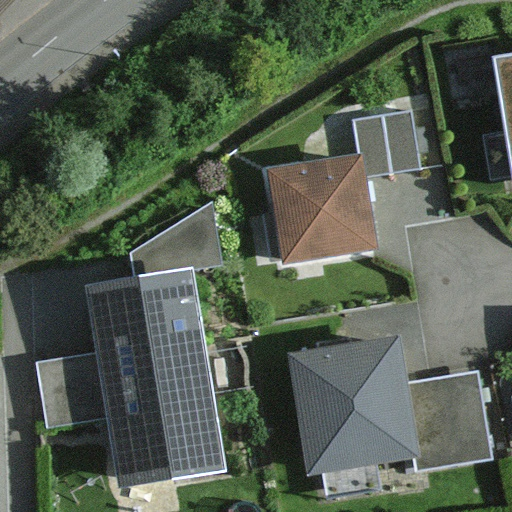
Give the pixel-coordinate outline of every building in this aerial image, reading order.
[(511,56),(493,59),(504,131),(485,134),(491,177),(511,174),(511,180),(511,56)] [(368,175),(420,168),(411,111),(353,120),(359,155),(362,176),(368,175)] [(267,169),(282,264),(379,249),(371,193),(368,175),(362,176),(359,155),(267,169)] [(212,200),(132,250),(137,281),(223,266),(212,200)] [(137,281),(88,289),(98,350),(38,360),(49,425),(106,416),(119,492),(229,473),(195,272),(137,281)] [(376,468),(418,461),(405,381),(399,341),(335,351),(289,359),(309,480),(327,477),(330,496),(379,488),(376,468)] [(479,370),(405,381),(418,461),(419,469),(493,457),(479,370)]
